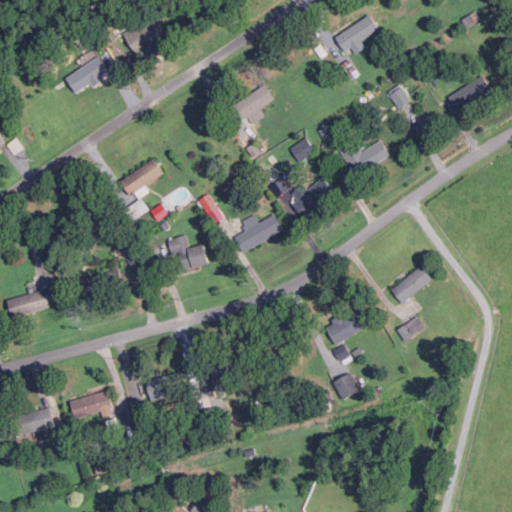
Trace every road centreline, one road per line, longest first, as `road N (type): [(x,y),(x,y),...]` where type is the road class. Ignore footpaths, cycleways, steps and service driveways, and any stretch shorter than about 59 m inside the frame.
road 1 (residential): [(0,369),(264,296),(511,128)]
road 2 (residential): [(0,196),(296,0)]
